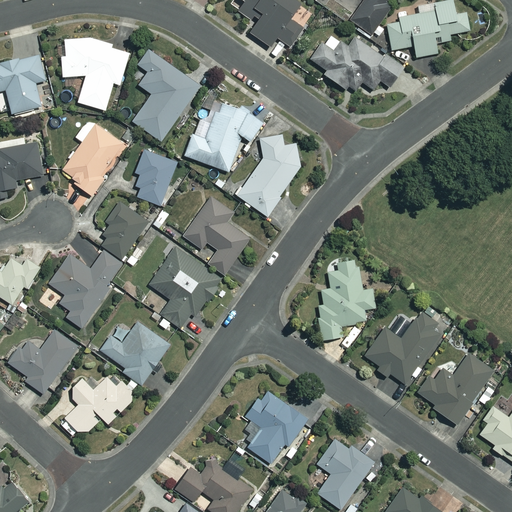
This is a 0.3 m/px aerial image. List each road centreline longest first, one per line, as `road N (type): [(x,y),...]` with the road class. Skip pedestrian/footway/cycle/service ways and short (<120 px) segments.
road 1 (residential): [(245,320),(511,506)]
road 2 (residential): [(373,157),(179,19),(114,0)]
road 3 (residential): [(245,320),(160,432),(95,495)]
road 4 (residential): [(373,157),(338,190),(245,320)]
road 5 (residential): [(511,53),(373,157)]
road 6 (residential): [(0,407),(95,495)]
